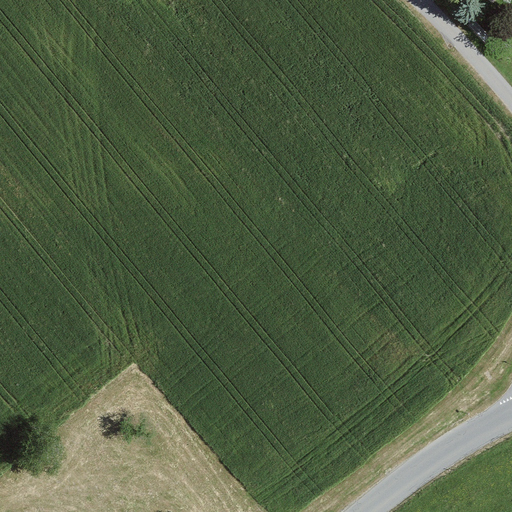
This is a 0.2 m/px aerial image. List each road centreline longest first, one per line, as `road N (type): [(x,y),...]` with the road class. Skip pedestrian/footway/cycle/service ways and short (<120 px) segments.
road 1 (tertiary): [(511,413),(366,511)]
road 2 (unclassified): [(415,0),(511,101)]
